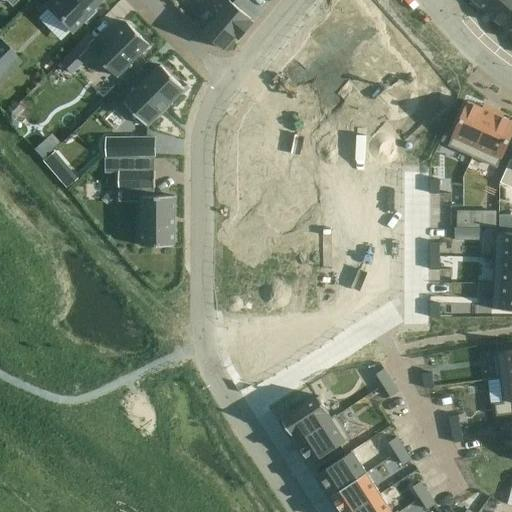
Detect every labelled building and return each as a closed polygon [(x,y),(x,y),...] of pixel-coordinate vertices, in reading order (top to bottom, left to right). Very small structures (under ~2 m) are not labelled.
[(53,0),(46,8),(70,31),(80,20),(85,24),(98,12),(94,7),(101,0),(53,0)] [(229,0),(203,31),(216,41),(216,42),(222,48),(223,47),(226,49),(237,36),(240,38),(253,22),(251,19),(229,0)] [(473,0),(486,11),(496,0),(473,0)] [(511,0),(496,0),(486,11),(505,28),(511,19),(511,0)] [(127,22),(95,54),(117,77),(150,45),(127,22)] [(88,33),(60,62),(71,73),(99,44),(88,33)] [(0,40),(0,71),(1,71),(5,75),(20,61),(0,40)] [(161,65),(123,102),(147,126),(184,89),(161,65)] [(469,101),(449,145),(473,156),(493,112),(469,101)] [(511,120),(493,112),(473,156),(497,166),(511,133),(511,120)] [(155,137),(107,138),(107,156),(155,155),(155,137)] [(511,157),(510,157),(499,181),(511,186),(511,184),(511,157)] [(155,171),(120,171),(120,188),(141,188),(141,246),(175,246),(175,196),(155,196),(155,171)] [(440,183),(431,183),(431,197),(440,197),(440,183)] [(481,209),(457,209),(457,226),(481,226),(481,209)] [(509,228),(509,215),(500,215),(500,228),(509,228)] [(464,240),(464,228),(455,228),(455,240),(464,240)] [(511,232),(496,232),(494,257),(511,258),(511,232)] [(440,244),(431,244),(431,258),(440,258),(440,244)] [(511,258),(494,257),(493,283),(511,283),(511,258)] [(440,258),(431,258),(431,271),(440,271),(440,258)] [(511,283),(493,283),(492,309),(511,309),(511,283)] [(440,303),(431,303),(431,317),(440,317),(440,303)] [(511,349),(497,352),(500,378),(511,376),(511,349)] [(384,368),(376,374),(383,385),(391,380),(384,368)] [(432,372),(423,374),(425,387),(434,386),(432,372)] [(504,402),(495,404),(497,415),(511,412),(511,376),(500,378),(504,402)] [(391,380),(383,385),(391,396),(398,391),(391,380)] [(319,396),(282,419),(292,434),(293,433),(298,440),(336,416),(335,415),(331,417),(327,411),(328,410),(319,396)] [(458,414),(449,416),(452,429),(461,427),(458,414)] [(336,416),(298,440),(312,462),(350,438),(336,416)] [(461,427),(452,429),(455,442),(464,440),(461,427)] [(397,437),(389,442),(396,453),(404,448),(397,437)] [(404,448),(396,453),(403,464),(411,459),(404,448)] [(353,450),(318,472),(332,494),(367,472),(353,450)] [(367,472),(332,494),(343,511),(351,511),(380,493),(367,472)] [(421,481),(413,486),(420,498),(428,493),(421,481)] [(392,511),(380,493),(351,511),(397,511),(398,511),(396,511),(392,511)] [(428,493),(420,498),(427,509),(435,504),(428,493)]
